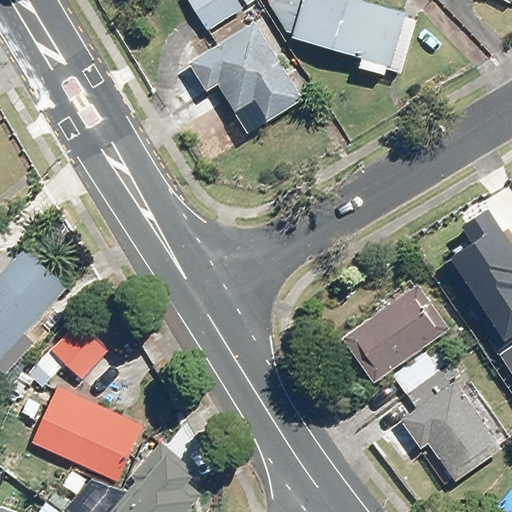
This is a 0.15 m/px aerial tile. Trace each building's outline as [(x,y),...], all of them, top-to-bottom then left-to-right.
[(185,0),(205,33),(239,13),(230,0),(185,0)] [(261,0),(285,40),(381,71),(398,19),(337,0),(261,0)] [(253,26),(189,64),(240,149),(304,111),(253,26)] [(461,282),(511,357),(511,231),(492,202),(462,222),(474,240),(455,253),(470,275),(461,282)] [(0,355),(68,283),(26,244),(0,272),(0,355)] [(370,383),(445,329),(415,287),(340,341),(370,383)] [(106,351),(76,322),(47,352),(77,381),(106,351)] [(392,376),(413,406),(445,382),(424,353),(392,376)] [(406,413),(450,480),(496,450),(452,383),(406,413)] [(114,484),(142,423),(55,385),(28,446),(114,484)] [(183,511),(191,502),(177,492),(195,470),(160,442),(104,511),(183,511)] [(57,511),(47,503),(39,511),(57,511)]
